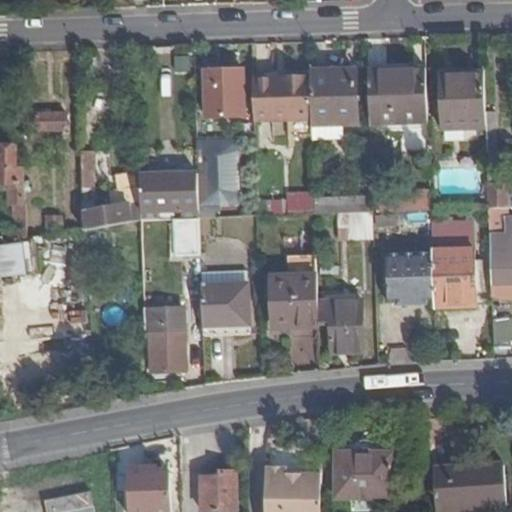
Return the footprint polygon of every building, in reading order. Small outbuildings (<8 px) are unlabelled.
[(33,65),(22,65),(22,87),(33,88),(33,65)] [(369,72),(371,126),(428,124),(426,70),(406,71),(369,72)] [(357,71),(312,72),(312,77),(313,118),(314,128),(342,127),(358,127),(357,71)] [(244,72),(205,73),(205,120),(245,119),(244,72)] [(487,130),(486,115),(485,73),(440,75),(442,131),(487,130)] [(253,79),(255,119),(313,118),(312,77),(253,79)] [(496,114),(486,115),(487,130),(488,152),(497,153),(496,114)] [(68,116),(37,116),(38,133),(68,133),(68,116)] [(342,127),(314,128),(314,144),(343,143),(342,127)] [(0,249),(28,244),(25,170),(17,170),(17,151),(0,150),(0,185),(5,185),(5,193),(8,193),(8,206),(12,206),(13,231),(0,231),(0,249)] [(82,154),(83,193),(95,194),(94,154),(82,154)] [(489,210),(501,210),(511,209),(511,184),(498,185),(498,165),(488,166),(489,210)] [(183,221),(201,220),(199,178),(141,179),(141,198),(142,223),(183,221)] [(84,213),(85,232),(142,223),(141,198),(131,198),(131,205),(84,213)] [(316,205),(316,215),(358,214),(373,214),(373,200),(316,202),(316,205)] [(225,202),(209,202),(210,214),(225,214),(225,202)] [(316,205),(257,207),(258,217),(316,215),(316,205)] [(492,288),(511,287),(511,238),(502,239),(501,210),(489,210),(492,288)] [(358,228),(373,228),(373,214),(358,214),(358,228)] [(47,230),(64,231),(65,217),(48,215),(47,230)] [(396,218),(377,218),(377,228),(396,228),(396,218)] [(201,220),(183,221),(184,245),(201,245),(201,220)] [(476,251),(433,253),(435,305),(435,309),(477,308),(476,251)] [(391,306),(435,305),(433,253),(389,255),(391,306)] [(319,324),(318,305),(317,259),(288,260),(288,278),(270,278),(272,331),(319,329),(319,324)] [(202,276),(202,288),(248,287),(248,275),(202,276)] [(202,288),(203,329),(249,327),(248,287),(202,288)] [(511,287),(492,288),(492,298),(495,299),(497,300),(500,301),(503,302),(506,302),(508,302),(511,302),(511,301),(511,287)] [(363,304),(318,305),(319,324),(332,324),(333,354),(364,354),(363,304)] [(185,311),(145,313),(146,344),(151,344),(152,374),(186,373),(186,360),(186,346),(185,311)] [(195,346),(186,346),(186,360),(195,360),(195,346)] [(394,454),(336,453),(336,501),(394,502),(394,454)] [(323,511),(324,457),(305,458),(305,473),(288,473),(288,465),(265,466),(265,511),(323,511)] [(436,469),(438,511),(446,511),(507,509),(505,466),(436,469)] [(157,467),(128,469),(130,511),(169,511),(168,474),(157,474),(157,467)] [(217,478),(202,479),(203,511),(238,511),(237,473),(217,473),(217,478)] [(96,511),(93,493),(47,502),(48,511),(96,511)]
